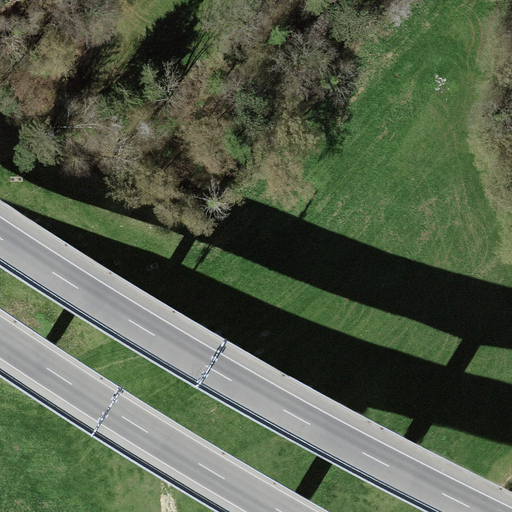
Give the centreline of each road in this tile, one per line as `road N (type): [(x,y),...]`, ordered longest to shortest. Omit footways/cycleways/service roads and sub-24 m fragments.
road 1 (motorway): [(482,511),(207,367),(0,238)]
road 2 (motorway): [(0,337),(285,511)]
